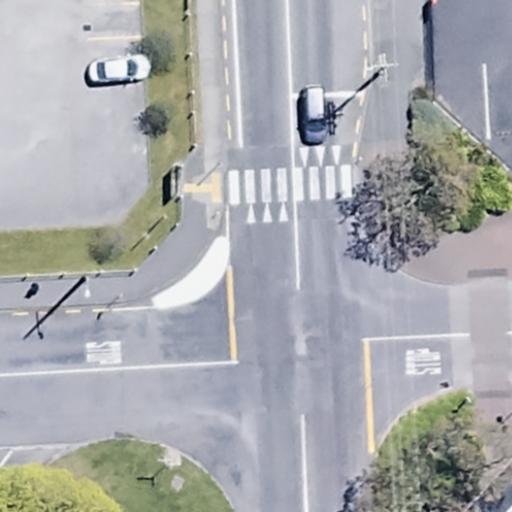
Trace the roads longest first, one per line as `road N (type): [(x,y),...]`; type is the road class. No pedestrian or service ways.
road 1 (tertiary): [(283,0),(301,366)]
road 2 (residential): [(301,366),(0,381)]
road 3 (residential): [(511,356),(301,366)]
road 4 (tertiary): [(301,366),(310,511)]
